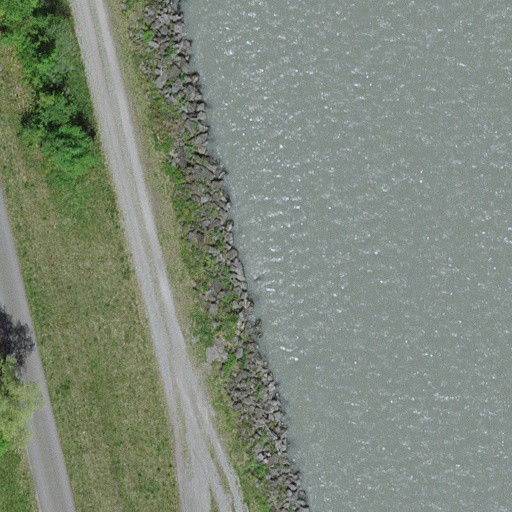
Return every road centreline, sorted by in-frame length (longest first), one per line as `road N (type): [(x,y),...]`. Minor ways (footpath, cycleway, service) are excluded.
road 1 (track): [(92,0),(180,389),(193,511)]
road 2 (track): [(0,266),(56,511)]
road 3 (track): [(233,511),(180,389)]
